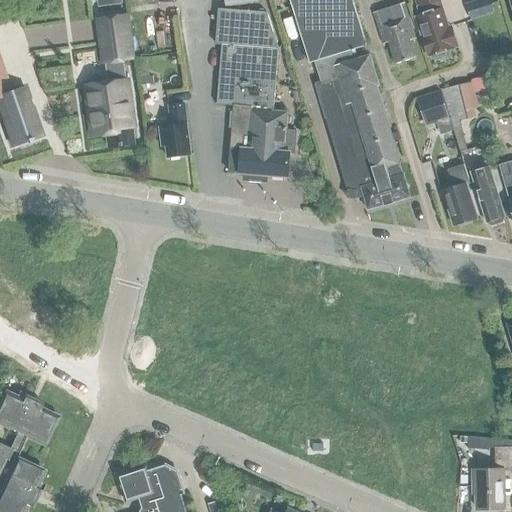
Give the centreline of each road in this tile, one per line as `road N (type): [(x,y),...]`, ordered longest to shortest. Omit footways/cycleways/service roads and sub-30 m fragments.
road 1 (tertiary): [(145,214),(511,277)]
road 2 (residential): [(379,511),(120,399)]
road 3 (residential): [(120,399),(109,360),(145,214)]
road 4 (tertiary): [(0,189),(145,214)]
road 5 (residential): [(73,511),(120,399)]
